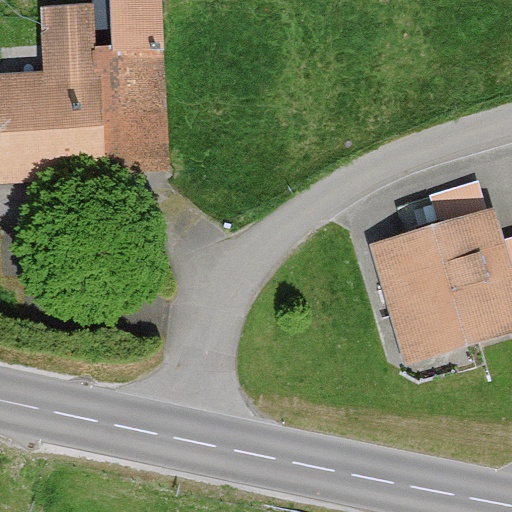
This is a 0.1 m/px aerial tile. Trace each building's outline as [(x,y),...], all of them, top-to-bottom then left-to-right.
[(109,0),(112,61),(158,59),(156,0),(109,0)] [(92,23),(30,25),(32,91),(95,88),(95,62),(92,23)] [(112,61),(95,62),(95,88),(99,188),(164,186),(158,59),(112,61)] [(32,91),(0,92),(0,192),(99,188),(95,88),(32,91)] [(493,211),(371,247),(408,371),(511,340),(511,238),(502,241),(493,211)]
